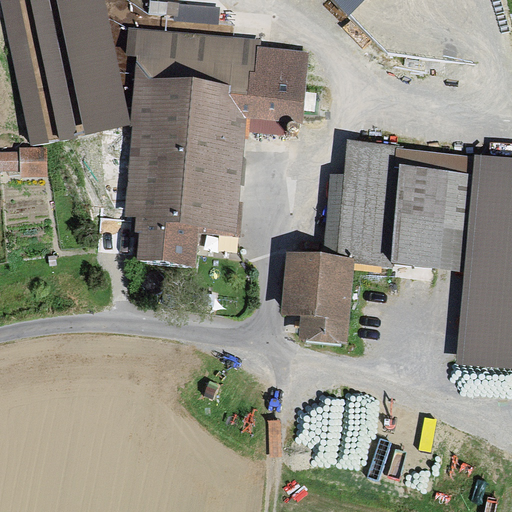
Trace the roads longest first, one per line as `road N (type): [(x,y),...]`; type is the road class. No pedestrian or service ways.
road 1 (residential): [(511,432),(262,337),(207,326),(78,323),(0,333)]
road 2 (track): [(227,0),(315,40),(332,59),(339,86),(334,142),(313,207),(271,249),(262,337)]
road 3 (track): [(266,511),(283,399),(282,344)]
